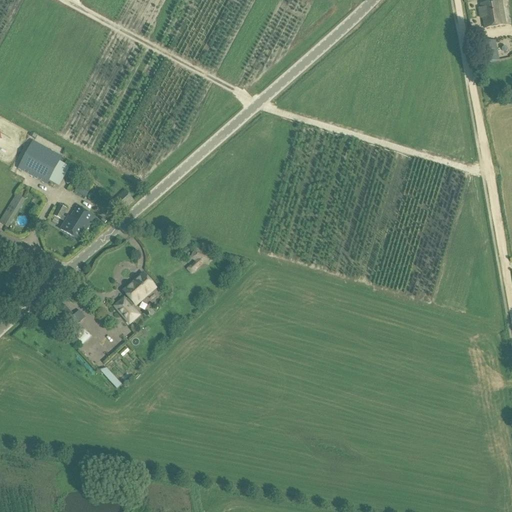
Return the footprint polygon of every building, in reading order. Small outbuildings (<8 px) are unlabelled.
[(481,9),(479,10),(480,19),(483,19),(485,29),(506,25),(502,2),(480,6),(481,9)] [(496,41),(481,44),(485,64),(500,61),(496,41)] [(34,141),(18,170),(47,186),(63,157),(34,141)] [(78,185),(74,193),(86,199),(90,191),(78,185)] [(125,191),(112,202),(122,213),(135,202),(125,191)] [(16,195),(0,222),(0,223),(9,229),(26,201),(16,195)] [(60,205),(54,217),(65,223),(67,219),(65,217),(68,210),(60,205)] [(69,217),(67,219),(65,223),(61,231),(80,242),(95,218),(78,208),(71,219),(69,217)] [(190,267),(185,271),(191,277),(192,277),(196,273),(195,271),(196,271),(201,267),(202,267),(203,266),(207,268),(214,261),(212,255),(207,254),(200,252),(200,251),(194,249),(189,261),(193,263),(194,264),(191,267),(190,267)] [(126,300),(117,308),(131,324),(140,316),(133,308),(136,304),(137,305),(157,288),(145,275),(125,292),(131,298),(127,302),(126,300)] [(65,307),(54,316),(69,333),(85,319),(79,313),(74,317),(65,307)] [(112,391),(117,386),(100,369),(95,374),(112,391)]
